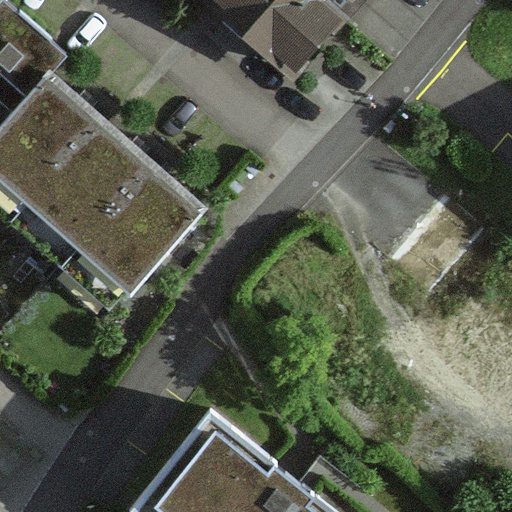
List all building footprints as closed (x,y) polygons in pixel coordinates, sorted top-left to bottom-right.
[(201,0),(289,77),(341,19),(351,26),(371,0),(201,0)] [(0,86),(19,103),(0,123),(0,189),(117,295),(196,208),(49,75),(62,60),(0,5),(0,86)] [(511,444),(511,280),(487,260),(407,361),(511,444)] [(387,441),(432,395),(383,347),(338,393),(387,441)] [(338,511),(217,416),(141,511),(338,511)]
